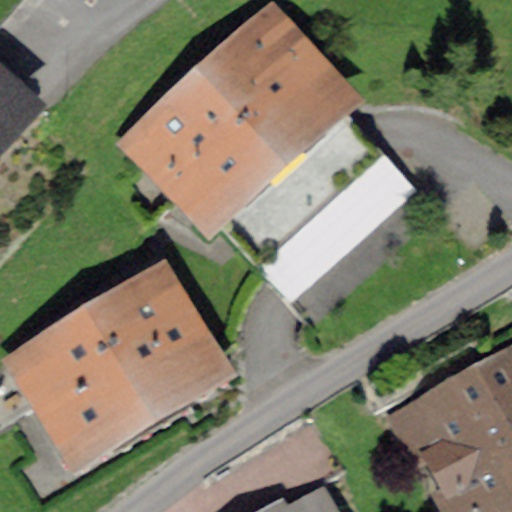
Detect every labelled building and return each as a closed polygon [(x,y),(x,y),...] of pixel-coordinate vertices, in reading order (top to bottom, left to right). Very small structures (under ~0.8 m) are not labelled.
[(143,141),(209,214),(335,100),(269,27),(143,141)] [(0,92),(0,132),(20,110),(0,92)] [(290,302),(420,193),(388,156),(259,264),(290,302)] [(28,363),(79,447),(207,369),(156,286),(28,363)] [(418,425),(466,511),(492,511),(511,501),(511,363),(509,358),(450,391),(457,404),(418,425)]
